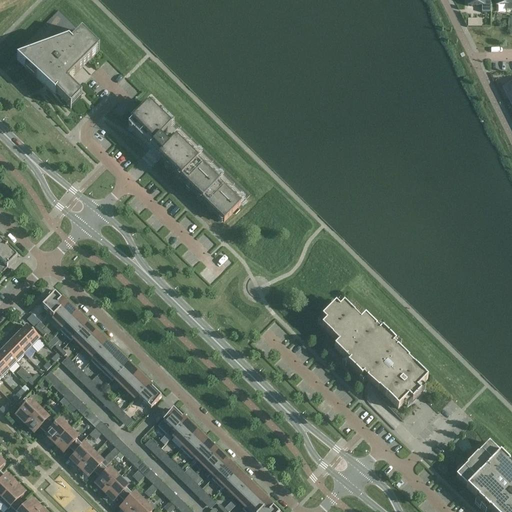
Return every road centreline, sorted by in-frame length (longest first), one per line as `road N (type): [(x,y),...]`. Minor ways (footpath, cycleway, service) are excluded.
road 1 (residential): [(300,511),(47,265)]
road 2 (secondary): [(296,420),(149,275)]
road 3 (residential): [(266,337),(382,450)]
road 4 (residential): [(222,274),(128,181)]
